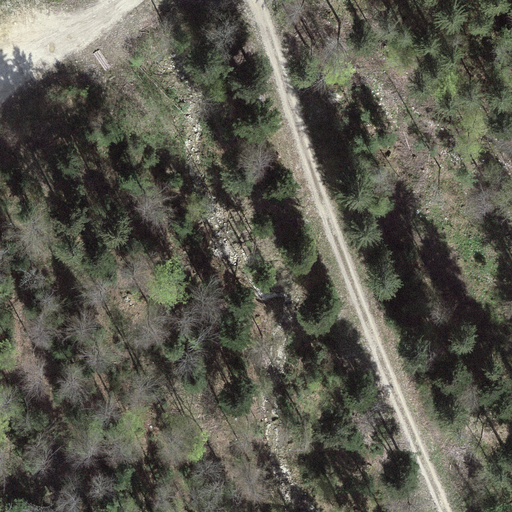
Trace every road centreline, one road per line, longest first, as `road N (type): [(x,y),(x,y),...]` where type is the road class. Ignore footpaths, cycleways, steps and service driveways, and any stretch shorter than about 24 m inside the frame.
road 1 (track): [(257,0),(389,390),(446,511)]
road 2 (track): [(109,0),(0,81)]
